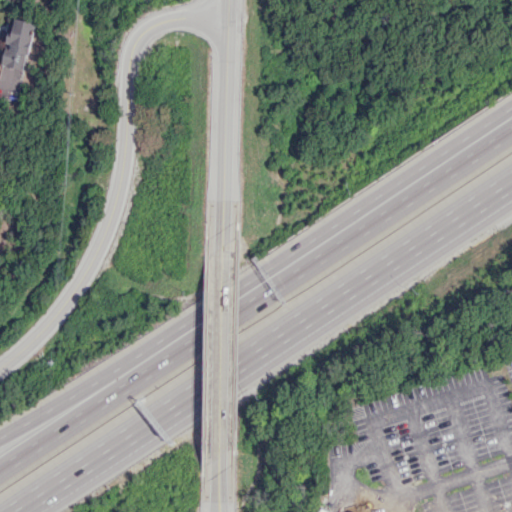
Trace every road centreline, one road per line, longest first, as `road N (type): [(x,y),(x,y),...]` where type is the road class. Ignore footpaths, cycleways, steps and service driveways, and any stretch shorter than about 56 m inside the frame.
road 1 (motorway): [(12,511),(511,179)]
road 2 (residential): [(0,367),(48,330),(96,257),(122,182),(136,42),(163,21),(227,19)]
road 3 (motorway): [(277,282),(0,468)]
road 4 (motorway): [(277,282),(0,438)]
road 5 (motorway): [(511,125),(277,282)]
road 6 (residential): [(227,0),(223,246)]
road 7 (tertiary): [(223,246),(219,456)]
